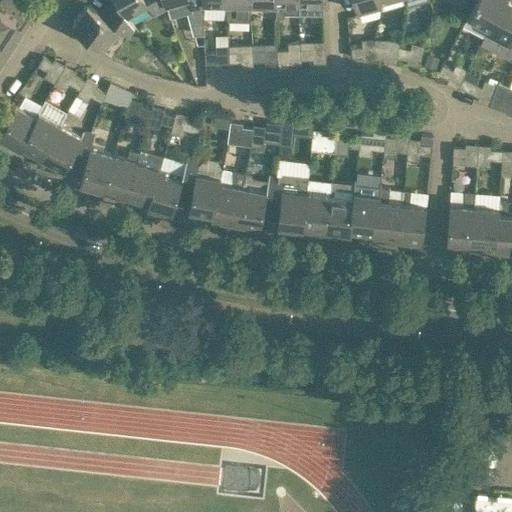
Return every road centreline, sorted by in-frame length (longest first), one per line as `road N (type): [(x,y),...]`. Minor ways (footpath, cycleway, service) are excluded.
road 1 (secondary): [(511,314),(419,312),(284,293),(139,259),(0,203)]
road 2 (residential): [(432,273),(162,237),(0,172)]
road 3 (residential): [(443,121),(233,98)]
road 4 (residential): [(233,98),(137,79),(41,26)]
road 5 (residential): [(432,273),(443,121)]
road 6 (residential): [(338,76),(399,77),(435,92),(443,121)]
